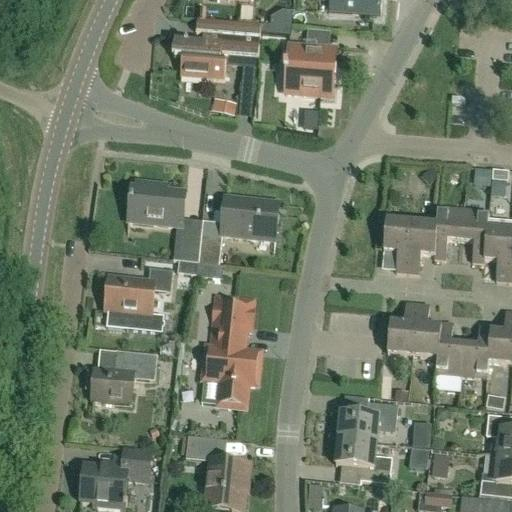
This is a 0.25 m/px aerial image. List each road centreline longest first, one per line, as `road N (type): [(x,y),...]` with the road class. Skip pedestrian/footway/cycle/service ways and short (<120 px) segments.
road 1 (tertiary): [(0,511),(43,206),(68,108)]
road 2 (residential): [(337,173),(290,403),(286,511)]
road 3 (residential): [(68,108),(337,173)]
road 4 (residential): [(46,511),(76,247)]
road 5 (residential): [(511,156),(351,141)]
road 6 (residential): [(351,141),(428,0)]
